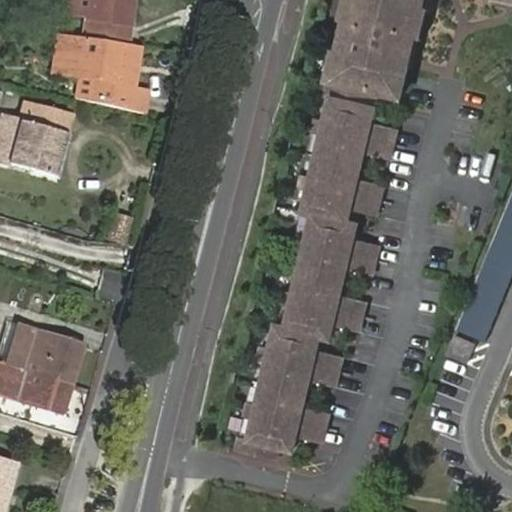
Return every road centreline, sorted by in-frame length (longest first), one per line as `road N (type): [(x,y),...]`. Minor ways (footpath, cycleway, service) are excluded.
road 1 (residential): [(452,90),(400,321),(352,467),(338,486),(321,490),(153,451)]
road 2 (tertiary): [(167,388),(259,0)]
road 3 (residential): [(211,0),(110,374)]
road 4 (residential): [(110,374),(68,511)]
